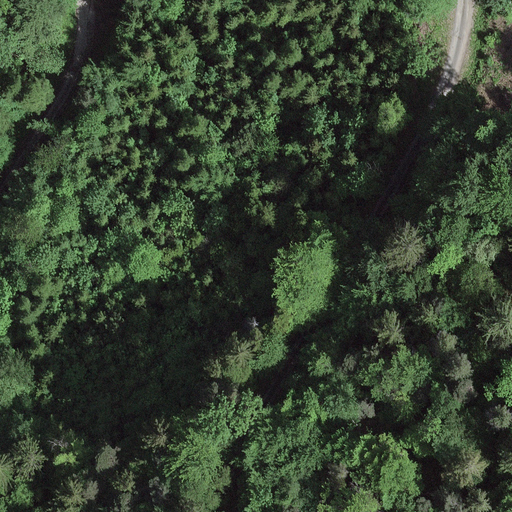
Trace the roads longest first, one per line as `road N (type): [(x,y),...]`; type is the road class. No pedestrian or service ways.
road 1 (unclassified): [(463,0),(454,73),(396,201),(256,428),(246,511)]
road 2 (unclassified): [(0,185),(70,76),(84,38),(83,0)]
